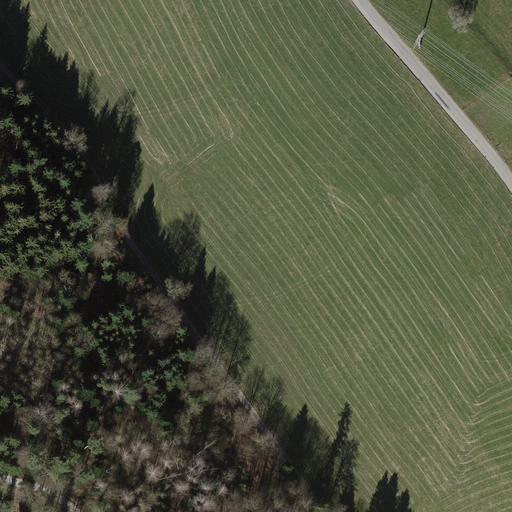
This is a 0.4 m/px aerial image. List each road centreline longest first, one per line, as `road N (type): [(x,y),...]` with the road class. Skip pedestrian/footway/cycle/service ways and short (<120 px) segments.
road 1 (track): [(0,65),(66,138),(125,236),(319,511)]
road 2 (unclassified): [(360,0),(511,182)]
